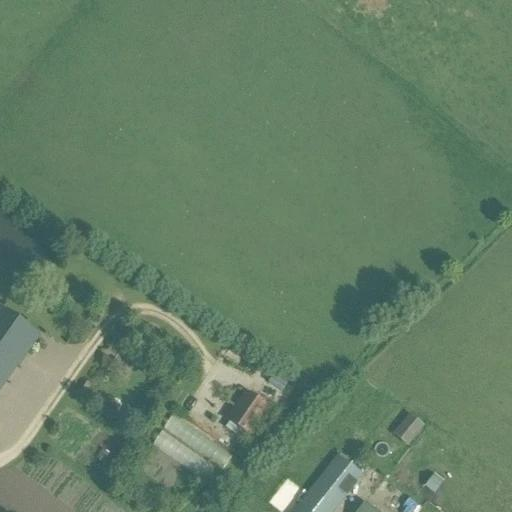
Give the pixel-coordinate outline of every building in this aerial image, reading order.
[(338,0),(413,56),(446,11),(430,0),(338,0)] [(0,388),(36,337),(0,311),(0,388)] [(247,392),(225,423),(249,440),(271,409),(278,414),(294,389),(272,375),(256,398),(247,392)] [(168,411),(149,440),(200,474),(211,458),(219,463),(228,450),(168,411)] [(410,417),(394,436),(409,449),(425,429),(410,417)] [(337,456),(294,511),(336,511),(365,475),(337,456)]
